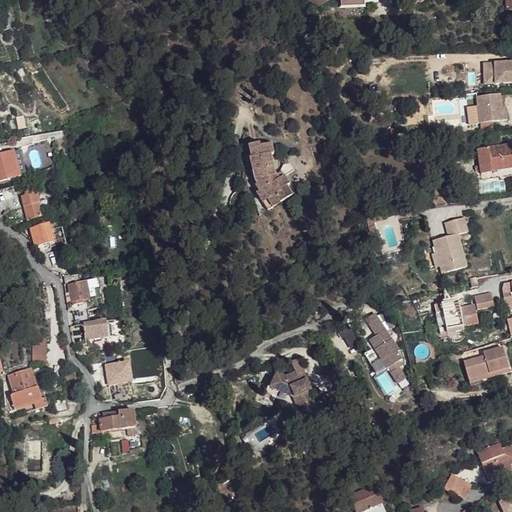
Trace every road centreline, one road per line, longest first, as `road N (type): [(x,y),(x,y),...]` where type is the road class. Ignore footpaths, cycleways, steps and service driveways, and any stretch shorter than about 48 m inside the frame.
road 1 (unclassified): [(94,511),(86,476),(88,387),(71,360),(57,283),(0,226)]
road 2 (unknown): [(90,406),(130,410),(166,402),(286,341),(314,349),(333,392)]
